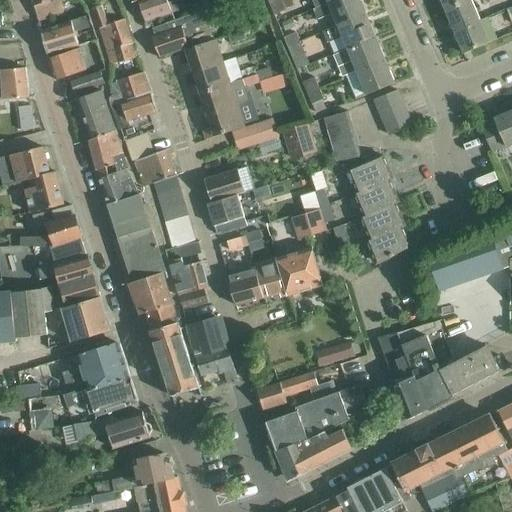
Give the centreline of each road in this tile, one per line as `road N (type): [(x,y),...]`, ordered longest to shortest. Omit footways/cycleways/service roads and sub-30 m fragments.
road 1 (residential): [(203,511),(81,190),(20,0)]
road 2 (residential): [(279,501),(245,399),(195,187),(128,0)]
road 3 (residential): [(279,501),(511,388)]
